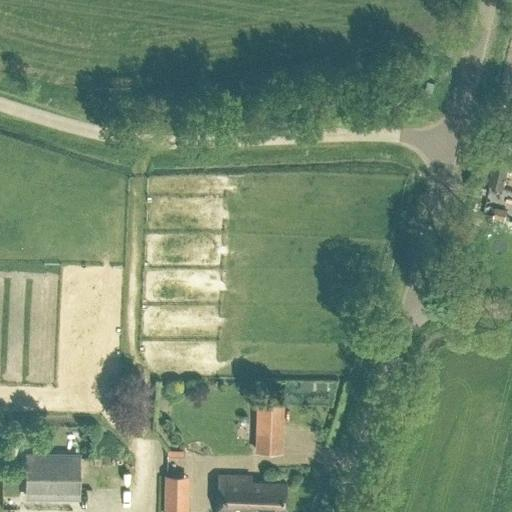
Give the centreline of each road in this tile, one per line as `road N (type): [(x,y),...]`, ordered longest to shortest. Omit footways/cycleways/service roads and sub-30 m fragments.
road 1 (unclassified): [(451,140),(380,132),(121,138),(0,102)]
road 2 (unclassified): [(343,511),(410,298)]
road 3 (unclassified): [(410,298),(451,140)]
road 4 (unclassified): [(451,140),(488,0)]
